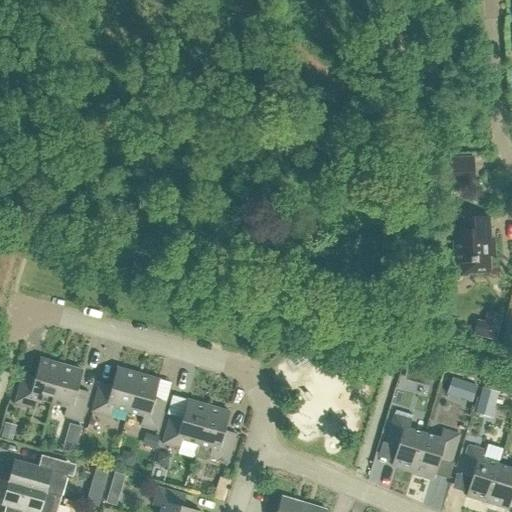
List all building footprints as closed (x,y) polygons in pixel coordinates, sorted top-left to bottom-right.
[(438,159),(439,183),(473,182),(472,158),(438,159)] [(470,217),(470,211),(454,212),(456,241),(453,241),(455,263),(462,263),(462,274),(490,273),(489,256),(495,256),(494,238),(489,239),(488,216),(470,217)] [(477,321),(473,335),(496,341),(502,315),(487,312),(484,323),(477,321)] [(501,342),(511,345),(511,326),(506,325),(501,342)] [(37,400),(50,403),(61,365),(40,359),(34,378),(23,375),(15,403),(34,409),(37,400)] [(63,417),(81,422),(88,393),(77,390),(82,371),(61,365),(50,403),(66,408),(63,417)] [(113,409),(127,413),(138,374),(116,368),(111,387),(99,384),(91,412),(111,418),(113,409)] [(140,426),(157,431),(165,402),(154,399),(159,380),(138,374),(127,413),(143,417),(140,426)] [(497,409),(500,387),(486,385),(483,407),(497,409)] [(182,440),(197,445),(208,406),(187,400),(181,419),(170,416),(162,444),(179,449),(182,440)] [(208,457),(228,463),(236,435),(224,431),(229,412),(208,406),(197,445),(211,449),(208,457)] [(391,466),(412,472),(423,434),(408,429),(411,421),(393,415),(385,443),(396,447),(391,466)] [(0,436),(0,438),(11,442),(14,433),(15,434),(16,431),(15,430),(16,427),(4,423),(0,436)] [(412,472),(433,479),(439,460),(450,463),(459,435),(442,430),(439,439),(423,434),(412,472)] [(144,434),(141,446),(154,450),(158,438),(144,434)] [(465,496),(486,503),(497,465),(482,460),(485,451),(467,446),(459,474),(470,478),(465,496)] [(7,483),(60,498),(67,476),(72,477),(76,465),(45,457),(42,468),(14,461),(7,483)] [(486,503),(507,510),(511,493),(511,469),(497,465),(486,503)] [(90,484),(102,488),(107,472),(95,468),(90,484)] [(111,482),(121,485),(124,476),(114,473),(111,482)] [(56,511),(60,498),(7,483),(1,505),(23,511),(56,511)] [(160,511),(199,511),(182,507),(185,496),(157,488),(152,505),(161,508),(160,511)] [(114,506),(117,496),(107,493),(104,503),(114,506)] [(300,511),(303,504),(281,497),(275,511),(300,511)]
